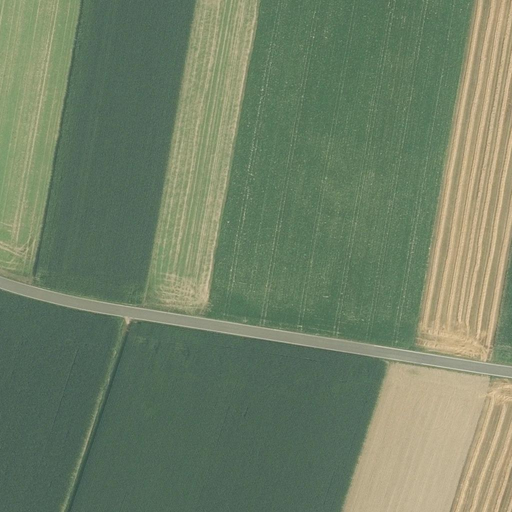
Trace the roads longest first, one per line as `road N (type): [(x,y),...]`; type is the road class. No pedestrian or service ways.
road 1 (tertiary): [(511,373),(254,336),(0,285)]
road 2 (track): [(130,313),(66,511)]
